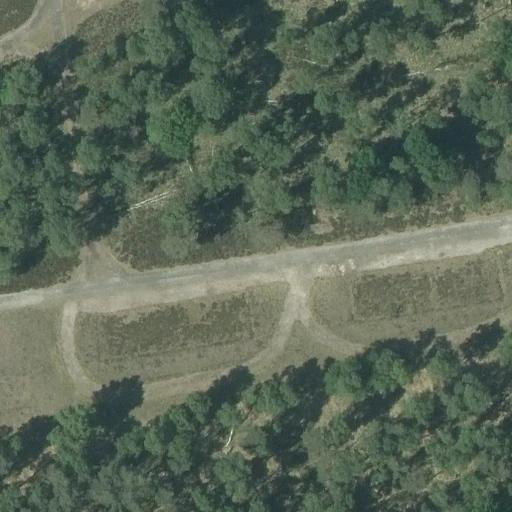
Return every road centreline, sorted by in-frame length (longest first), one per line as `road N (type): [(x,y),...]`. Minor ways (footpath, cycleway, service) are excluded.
road 1 (track): [(511,217),(0,299)]
road 2 (track): [(42,0),(72,217)]
